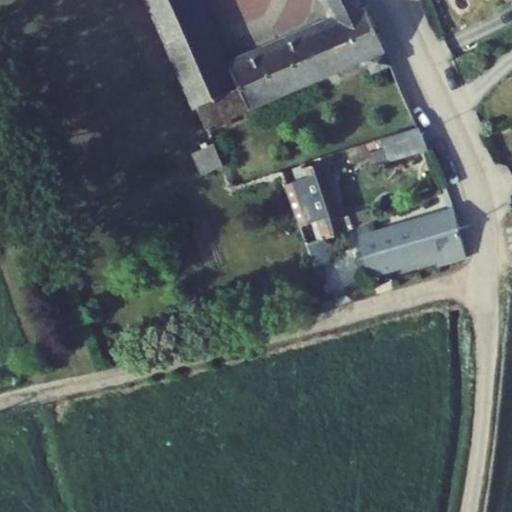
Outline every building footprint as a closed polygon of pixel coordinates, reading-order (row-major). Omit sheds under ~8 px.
[(149,0),(174,57),(212,40),(194,0),(149,0)] [(182,73),(206,130),(366,60),(372,74),(392,65),(386,51),(368,9),(364,11),(359,0),(326,0),(338,22),(232,69),(240,86),(234,89),(225,71),(219,56),(182,73)] [(182,73),(219,56),(212,40),(174,57),(182,73)] [(240,86),(232,69),(225,71),(234,89),(240,86)] [(416,137),(423,135),(420,129),(383,139),(388,159),(388,161),(419,151),(416,137)] [(419,151),(426,147),(423,135),(416,137),(419,151)] [(378,159),(388,159),(383,139),(373,142),(378,159)] [(202,175),(224,166),(215,144),(192,154),(202,175)] [(310,166),(325,162),(324,158),(309,163),(310,166)] [(312,224),(317,241),(324,239),(347,231),(375,220),(370,208),(343,217),(325,162),(310,166),(303,168),(302,166),(293,168),(297,180),(285,183),(300,227),(312,224)] [(443,214),(447,229),(458,225),(455,210),(443,214)] [(447,229),(443,214),(362,238),(365,251),(369,265),(371,274),(435,255),(445,253),(448,263),(467,258),(458,225),(447,229)] [(332,263),(324,239),(317,241),(307,245),(316,268),(332,263)] [(361,267),(369,265),(365,251),(357,253),(361,267)] [(435,255),(438,266),(448,263),(445,253),(435,255)]
